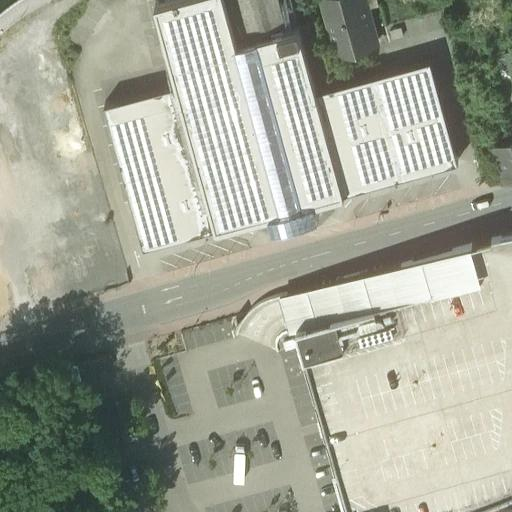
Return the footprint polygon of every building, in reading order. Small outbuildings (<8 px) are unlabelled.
[(233,22),(226,0),(159,0),(157,1),(180,86),(217,225),(283,207),(240,50),(233,22)] [(226,0),(233,22),(240,50),(260,45),(257,36),(299,24),(298,17),(296,17),(291,0),(226,0)] [(324,0),(339,53),(377,43),(367,7),(364,0),(324,0)] [(299,24),(257,36),(260,45),(302,202),(344,190),(318,92),(300,24),(299,24)] [(240,50),(283,207),(292,204),(302,202),(260,45),(240,50)] [(511,48),(496,52),(507,108),(511,107),(511,48)] [(318,92),(344,190),(460,159),(433,61),(318,92)] [(146,245),(217,225),(180,86),(106,106),(146,245)] [(511,130),(489,137),(501,178),(511,174),(511,130)] [(511,231),(492,235),(287,293),(298,329),(303,346),(326,427),(327,432),(349,511),(468,511),(510,495),(511,494),(511,231)] [(230,501),(233,511),(275,500),(272,490),(230,501)] [(511,511),(511,499),(510,495),(468,511),(511,511)]
